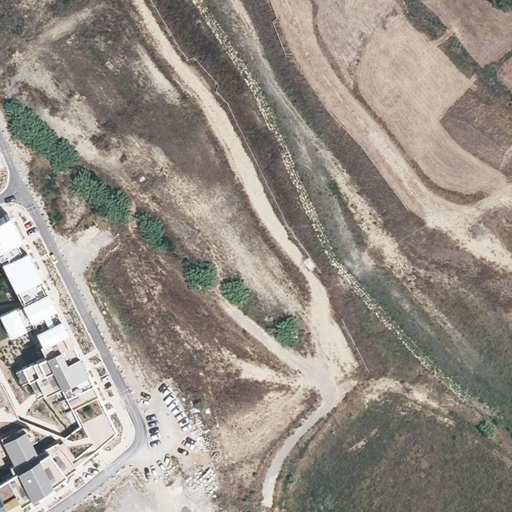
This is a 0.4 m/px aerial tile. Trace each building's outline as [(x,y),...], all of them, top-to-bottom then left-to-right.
[(44,0),(0,0),(0,92),(27,151),(63,135),(10,17),(44,0)] [(134,0),(100,0),(108,15),(97,21),(136,92),(182,67),(134,0)] [(59,67),(84,51),(76,39),(51,55),(59,67)] [(87,88),(77,98),(89,111),(99,101),(87,88)] [(114,96),(101,105),(107,114),(120,105),(114,96)] [(178,115),(168,120),(173,129),(182,123),(178,115)] [(163,163),(166,169),(182,160),(172,143),(133,166),(140,177),(163,163)] [(65,340),(3,216),(0,217),(0,251),(26,298),(0,312),(12,333),(36,321),(50,350),(65,340)] [(69,235),(79,248),(104,229),(95,216),(69,235)] [(332,363),(306,334),(270,361),(249,379),(234,396),(222,415),(209,442),(199,474),(236,489),(237,488),(259,495),(271,461),(277,447),(287,434),(297,421),(308,411),(344,382),(330,365),(332,363)] [(118,438),(65,340),(50,350),(25,363),(40,391),(62,380),(87,428),(38,455),(25,431),(4,442),(15,468),(0,477),(0,511),(7,511),(16,508),(118,438)] [(10,349),(14,358),(29,351),(24,342),(10,349)] [(399,402),(393,409),(400,415),(406,408),(399,402)]
